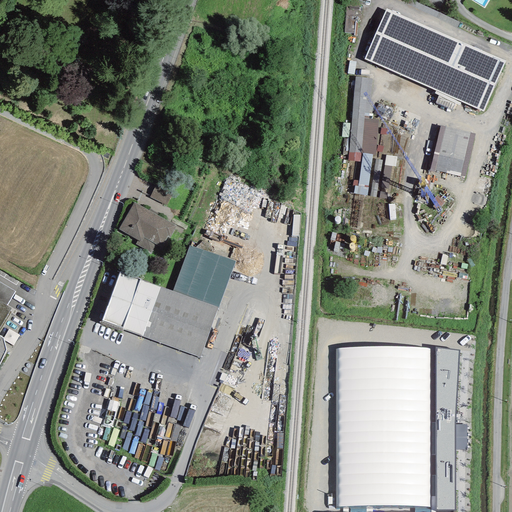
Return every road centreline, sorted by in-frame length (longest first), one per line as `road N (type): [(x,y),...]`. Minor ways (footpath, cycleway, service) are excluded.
road 1 (secondary): [(182,0),(21,451)]
road 2 (unclassified): [(0,382),(37,322),(44,283),(96,169),(82,148),(0,112)]
road 3 (unclassified): [(493,511),(511,241)]
